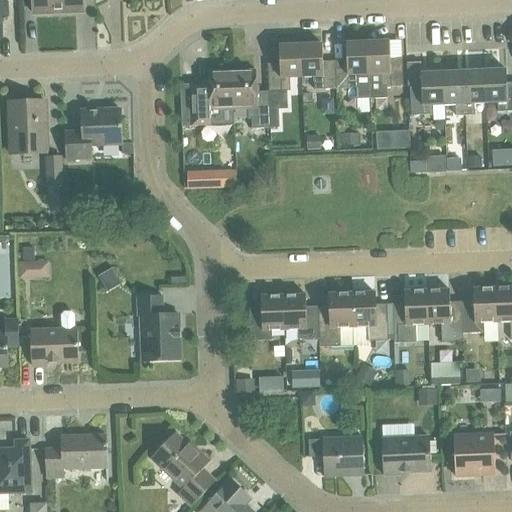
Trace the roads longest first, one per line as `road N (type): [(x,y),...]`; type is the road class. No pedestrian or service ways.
road 1 (residential): [(143,63),(184,23),(213,16),(511,4)]
road 2 (residential): [(210,268),(511,262)]
road 3 (residential): [(210,268),(201,241),(160,199),(148,174),(143,63)]
road 4 (residential): [(0,405),(207,397)]
road 5 (residential): [(207,397),(333,511)]
road 6 (residential): [(0,72),(143,63)]
road 7 (residential): [(207,397),(210,268)]
